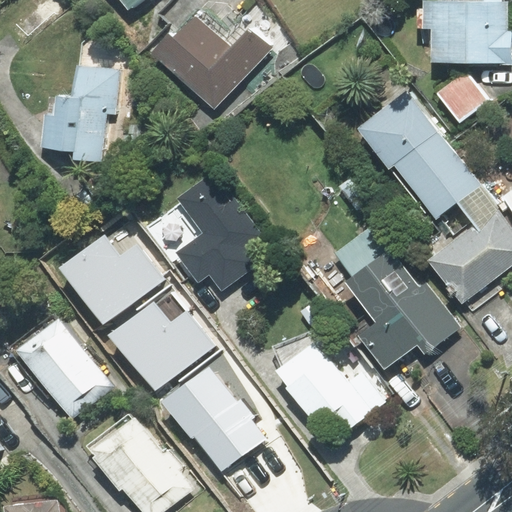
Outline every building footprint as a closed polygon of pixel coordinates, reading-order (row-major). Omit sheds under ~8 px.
[(105,0),(120,19),(143,0),(105,0)] [(509,8),(427,10),(429,70),(510,68),(509,8)] [(177,41),(171,35),(151,57),(215,116),(279,48),(255,25),(233,49),(199,17),(177,41)] [(42,117),(41,152),(71,153),(70,164),(102,165),(104,115),(119,115),(120,71),(74,69),(73,97),(49,96),(49,117),(42,117)] [(469,74),(434,98),(456,128),(490,104),(469,74)] [(409,91),(361,128),(431,217),(479,180),(409,91)] [(214,174),(176,202),(201,235),(171,258),(195,289),(207,279),(220,296),(260,267),(247,249),(262,238),(214,174)] [(511,230),(498,213),(430,267),(463,309),(511,273),(511,230)] [(104,235),(60,267),(103,325),(164,280),(138,244),(120,257),(104,235)] [(392,256),(351,288),(381,325),(363,340),(384,366),(417,341),(429,357),(465,329),(428,282),(419,290),(392,256)] [(154,300),(110,335),(154,391),(212,345),(185,311),(172,322),(154,300)] [(114,390),(60,320),(15,355),(69,425),(114,390)] [(372,418),(314,341),(273,372),(316,429),(330,418),(345,438),(372,418)] [(265,439),(209,370),(165,406),(221,475),(265,439)] [(171,511),(198,489),(138,421),(96,457),(143,511),(171,511)] [(0,441),(0,460),(9,454),(0,441)]
